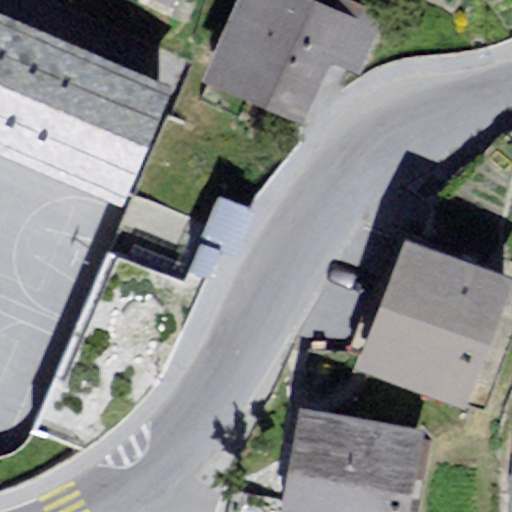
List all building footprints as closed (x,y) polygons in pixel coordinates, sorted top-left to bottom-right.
[(372,32),(294,0),(243,0),(211,80),(303,118),(329,55),(358,66),(372,32)] [(172,91),(0,16),(0,140),(127,195),(172,91)] [(209,236),(138,205),(37,437),(86,458),(163,389),(210,280),(219,284),(229,262),(245,269),(268,216),(226,198),(209,236)] [(506,282),(421,252),(381,366),(467,396),(506,282)] [(407,511),(420,445),(312,425),(295,511),(407,511)]
